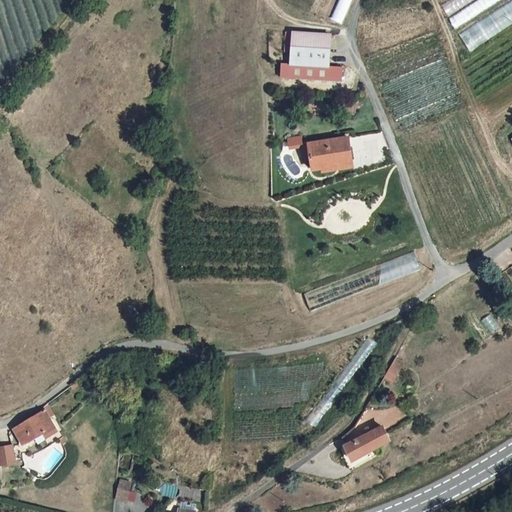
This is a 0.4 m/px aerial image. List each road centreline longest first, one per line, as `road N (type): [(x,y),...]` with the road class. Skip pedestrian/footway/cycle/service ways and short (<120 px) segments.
road 1 (unclassified): [(445,279),(346,335),(273,352),(112,348),(0,423)]
road 2 (unclassified): [(445,279),(347,426),(230,511)]
road 3 (track): [(433,0),(494,154),(511,174)]
road 4 (secondary): [(511,453),(400,511)]
road 5 (track): [(81,0),(0,93)]
